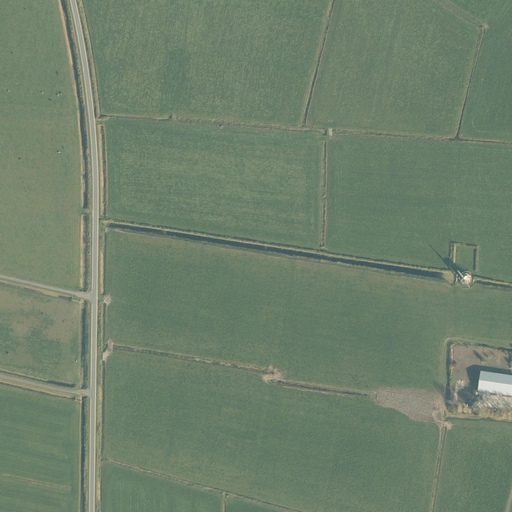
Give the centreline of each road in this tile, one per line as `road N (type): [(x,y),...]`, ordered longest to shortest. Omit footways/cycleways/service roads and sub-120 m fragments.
road 1 (tertiary): [(91,511),(94,156),(71,0)]
road 2 (track): [(94,217),(453,268)]
